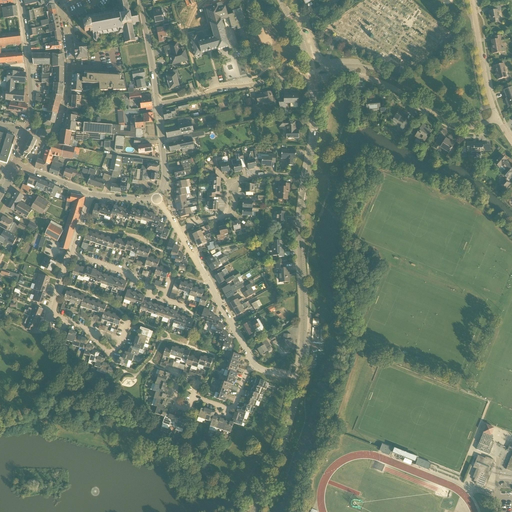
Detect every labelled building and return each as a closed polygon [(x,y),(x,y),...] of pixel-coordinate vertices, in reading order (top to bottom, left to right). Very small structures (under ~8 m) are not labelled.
[(0,0),(0,3),(6,4),(6,8),(2,8),(3,19),(18,17),(17,6),(13,7),(13,4),(13,0),(0,0)] [(128,2),(129,2),(129,1),(131,0),(130,0),(117,0),(118,3),(117,3),(117,4),(118,8),(114,9),(113,8),(113,9),(114,10),(110,11),(109,11),(109,12),(105,13),(105,12),(104,12),(104,13),(100,14),(100,13),(99,13),(99,14),(95,15),(95,14),(94,14),(94,15),(90,16),(90,15),(89,15),(89,16),(85,17),(87,23),(83,24),(85,32),(90,31),(91,33),(93,32),(93,37),(94,40),(96,42),(99,41),(99,39),(99,36),(103,35),(103,36),(104,36),(104,35),(108,34),(108,35),(109,35),(109,34),(113,33),(113,34),(114,34),(118,33),(119,34),(118,35),(119,35),(119,34),(122,33),(123,38),(123,39),(124,38),(125,42),(124,43),(136,41),(136,40),(138,40),(138,36),(135,36),(136,36),(135,35),(134,36),(133,32),(135,31),(134,30),(133,31),(132,27),(134,26),(137,25),(136,23),(139,22),(137,12),(133,13),(132,11),(129,11),(129,7),(130,7),(130,6),(128,6),(128,2)] [(225,7),(223,8),(222,3),(216,4),(216,5),(212,6),(206,8),(206,10),(214,38),(217,49),(217,50),(218,50),(228,47),(221,21),(224,20),(224,21),(225,25),(226,27),(231,26),(232,29),(233,28),(234,29),(235,34),(239,33),(238,29),(239,29),(244,28),(246,28),(246,27),(246,26),(245,26),(242,16),(241,12),(242,11),(241,9),(239,10),(238,11),(234,12),(233,12),(233,10),(232,10),(229,11),(230,15),(227,16),(225,7)] [(43,18),(57,15),(55,5),(46,7),(27,12),(28,22),(38,19),(43,18)] [(501,11),(500,6),(490,8),(491,11),(488,12),(489,19),(491,19),(492,23),(498,22),(498,18),(499,18),(498,12),(501,11)] [(168,20),(164,21),(161,8),(153,10),(156,23),(163,21),(164,26),(169,24),(168,20)] [(42,27),(59,23),(57,15),(43,18),(44,22),(41,22),(42,27)] [(48,34),(60,32),(59,23),(42,27),(35,28),(29,30),(30,36),(48,34)] [(163,38),(166,37),(167,37),(166,33),(166,32),(165,27),(157,29),(160,43),(164,42),(163,38)] [(21,43),(21,42),(20,33),(0,34),(0,63),(17,62),(17,64),(24,63),(23,54),(22,54),(16,54),(16,53),(1,54),(1,46),(2,48),(6,47),(6,46),(6,44),(17,43),(21,43)] [(202,53),(217,49),(214,38),(199,43),(197,35),(189,38),(194,57),(202,54),(202,53)] [(491,40),(492,46),(492,48),(491,49),(492,54),(502,52),(505,52),(504,48),(501,48),(500,39),(501,39),(500,35),(494,37),(494,40),(491,40)] [(62,43),(61,37),(46,39),(46,40),(38,41),(30,43),(31,46),(35,45),(48,43),(48,45),(42,46),(42,45),(31,47),(32,51),(40,51),(39,50),(45,49),(46,51),(51,50),(62,49),(61,43),(62,43)] [(85,60),(86,60),(88,60),(88,59),(89,59),(89,58),(90,58),(89,43),(75,45),(75,49),(75,54),(75,55),(75,56),(76,56),(76,59),(76,60),(81,59),(81,60),(84,60),(85,60)] [(172,65),(187,61),(185,51),(184,51),(183,48),(178,49),(177,43),(163,47),(167,58),(170,58),(172,65)] [(127,51),(125,52),(125,57),(139,54),(139,51),(140,51),(139,45),(130,47),(130,51),(127,51)] [(43,65),(42,79),(52,79),(53,67),(64,67),(64,54),(55,54),(32,55),(34,65),(43,65)] [(130,65),(127,65),(128,70),(142,67),(141,65),(143,64),(142,58),(132,60),(133,64),(130,65)] [(504,63),(494,66),(497,80),(507,77),(504,63)] [(47,83),(64,84),(64,67),(53,67),(52,79),(42,79),(42,83),(47,83)] [(145,76),(144,70),(140,71),(140,70),(139,70),(139,71),(132,72),(133,78),(135,90),(138,89),(146,88),(144,80),(142,80),(142,77),(145,76)] [(179,87),(176,75),(178,74),(177,70),(169,72),(170,76),(166,77),(168,82),(168,85),(169,85),(170,90),(179,87)] [(17,78),(17,73),(8,72),(7,86),(10,87),(12,87),(13,81),(13,78),(17,78)] [(25,84),(26,73),(17,73),(17,78),(13,78),(13,81),(12,87),(10,87),(10,91),(25,92),(25,89),(14,89),(14,83),(25,84)] [(94,73),(85,73),(84,77),(83,77),(82,84),(93,84),(99,84),(100,92),(108,91),(108,89),(113,90),(113,91),(126,91),(123,75),(114,74),(114,76),(109,76),(109,74),(99,74),(99,75),(94,75),(94,73)] [(73,75),(72,83),(82,84),(83,77),(83,76),(72,75),(73,75)] [(63,93),(64,84),(47,83),(46,86),(50,87),(49,91),(44,91),(44,94),(46,94),(62,96),(63,93)] [(93,88),(93,84),(82,84),(72,83),(71,91),(72,91),(82,92),(82,91),(85,92),(93,88)] [(10,91),(10,87),(7,86),(5,100),(24,103),(25,92),(10,91)] [(511,87),(503,91),(508,102),(506,102),(508,107),(511,105),(511,87)] [(266,94),(256,96),(258,103),(267,102),(268,103),(273,102),(271,92),(266,93),(266,94)] [(290,92),(284,92),(284,98),(278,98),(280,108),(286,108),(286,104),(298,104),(298,94),(290,94),(290,92)] [(146,108),(146,111),(153,110),(151,94),(144,95),(141,96),(141,93),(134,94),(134,93),(129,93),(130,101),(142,99),(142,100),(142,104),(140,105),(141,109),(146,108)] [(60,103),(62,96),(46,94),(46,97),(45,99),(60,103)] [(59,109),(60,103),(45,99),(44,102),(50,103),(49,106),(44,105),(43,105),(59,109)] [(372,101),(365,101),(366,107),(368,107),(369,110),(372,109),(372,111),(380,110),(379,99),(374,99),(374,101),(372,101)] [(26,113),(27,105),(10,102),(9,110),(26,113)] [(47,112),(57,115),(59,109),(43,105),(43,108),(48,109),(47,112)] [(175,110),(163,112),(164,120),(176,118),(175,114),(176,114),(175,110)] [(55,123),(57,115),(47,112),(42,111),(41,113),(48,115),(47,119),(45,119),(43,124),(50,126),(51,123),(55,123)] [(393,120),(397,123),(404,128),(408,122),(405,120),(407,116),(399,111),(393,120)] [(81,113),(76,113),(68,112),(68,115),(67,115),(67,122),(75,123),(76,117),(81,117),(81,113)] [(138,116),(135,116),(135,119),(135,126),(135,129),(142,128),(144,128),(144,123),(154,122),(153,113),(144,114),(144,118),(138,119),(138,116)] [(179,127),(165,130),(167,138),(194,132),(190,117),(178,120),(178,123),(179,127)] [(79,123),(75,123),(67,122),(65,131),(72,132),(71,132),(76,133),(76,132),(91,133),(98,134),(105,134),(111,135),(115,135),(114,136),(116,136),(125,137),(134,138),(134,137),(135,137),(135,129),(135,126),(131,126),(131,132),(123,131),(124,126),(112,125),(94,124),(79,123)] [(296,122),(279,122),(279,127),(287,127),(287,130),(286,130),(286,133),(285,134),(285,137),(286,137),(286,139),(299,139),(299,138),(299,137),(299,134),(298,134),(298,129),(296,130),(296,122)] [(424,143),(428,135),(431,131),(428,129),(427,130),(425,128),(426,126),(422,124),(415,137),(424,143)] [(72,132),(65,131),(61,130),(60,141),(59,145),(63,146),(72,148),(72,147),(74,137),(71,136),(71,132),(72,132)] [(15,137),(11,136),(7,135),(0,132),(0,161),(7,164),(15,137)] [(98,134),(91,133),(76,132),(76,133),(76,140),(83,141),(84,140),(87,140),(87,139),(90,140),(90,139),(100,140),(101,134),(98,134)] [(195,150),(191,134),(183,136),(184,141),(168,144),(170,152),(182,150),(183,152),(195,150)] [(115,151),(124,152),(124,148),(125,137),(116,136),(115,151)] [(449,159),(451,155),(455,149),(453,147),(455,143),(452,141),(451,142),(445,139),(444,140),(440,137),(433,148),(436,150),(439,152),(441,148),(449,152),(448,153),(446,157),(449,159)] [(36,140),(31,138),(24,154),(27,156),(30,152),(32,149),(32,150),(37,140),(36,140)] [(482,144),(477,144),(474,144),(473,142),(467,142),(467,147),(466,147),(461,147),(459,157),(463,157),(463,153),(466,153),(466,150),(467,150),(467,152),(471,152),(471,153),(481,153),(481,149),(483,149),(482,144)] [(57,156),(59,157),(61,157),(63,146),(59,145),(53,143),(51,151),(46,149),(44,157),(52,159),(53,156),(57,156)] [(147,145),(140,146),(138,147),(139,154),(152,152),(151,144),(147,145)] [(78,159),(79,149),(76,148),(72,147),(72,148),(63,146),(61,157),(73,160),(73,158),(78,159)] [(287,159),(286,165),(293,166),(293,159),(295,159),(296,150),(282,150),(281,159),(287,159)] [(258,159),(262,159),(262,165),(269,165),(268,167),(271,167),(272,163),(275,163),(276,155),(261,154),(261,156),(258,155),(257,154),(258,159)] [(123,157),(121,157),(113,155),(110,170),(113,171),(111,177),(117,178),(116,185),(112,185),(110,192),(111,192),(120,193),(121,191),(122,182),(120,182),(121,177),(121,172),(122,164),(122,162),(123,157)] [(499,168),(504,172),(502,174),(507,179),(511,172),(511,164),(511,165),(506,160),(501,155),(494,164),(499,168)] [(49,173),(58,177),(60,170),(62,170),(64,164),(58,162),(58,161),(59,157),(57,156),(54,159),(53,160),(52,163),(50,171),(49,173)] [(49,170),(51,162),(52,163),(53,160),(52,160),(52,159),(44,157),(43,161),(38,159),(35,168),(49,173),(50,171),(49,170)] [(223,161),(223,158),(216,159),(217,166),(221,166),(222,173),(229,171),(229,170),(231,169),(231,166),(228,166),(228,163),(227,160),(223,161)] [(181,161),(183,168),(174,170),(176,178),(185,176),(189,175),(190,174),(189,171),(190,170),(189,164),(192,164),(191,159),(181,161)] [(241,161),(237,162),(236,160),(232,161),(233,166),(231,166),(231,169),(232,172),(235,172),(235,173),(240,171),(243,170),(241,161)] [(256,167),(255,160),(247,161),(249,170),(253,169),(253,167),(256,167)] [(74,178),(75,175),(76,173),(77,171),(70,168),(69,170),(66,169),(63,177),(71,179),(71,177),(74,178)] [(85,177),(87,170),(83,169),(81,175),(76,173),(75,175),(87,179),(87,177),(85,177)] [(88,184),(96,187),(98,179),(94,178),(97,171),(93,170),(90,169),(89,171),(87,170),(85,177),(87,177),(87,179),(89,180),(88,184)] [(146,170),(144,170),(140,170),(139,170),(139,173),(140,173),(140,179),(140,181),(144,181),(144,179),(157,181),(158,178),(159,178),(159,176),(159,175),(158,175),(158,174),(158,172),(151,171),(150,174),(146,173),(146,170)] [(125,173),(121,172),(121,177),(120,182),(122,182),(121,191),(127,192),(128,179),(124,178),(125,173)] [(108,183),(111,176),(104,174),(102,180),(98,179),(96,187),(103,189),(106,181),(109,181),(108,183)] [(212,186),(220,186),(221,178),(216,178),(216,174),(209,174),(209,178),(213,178),(212,186)] [(39,180),(30,176),(27,184),(35,187),(36,187),(39,180)] [(48,183),(39,180),(36,187),(35,187),(35,188),(44,192),(48,183)] [(186,188),(188,187),(186,180),(175,183),(176,190),(185,188),(186,188)] [(505,180),(500,186),(505,190),(510,184),(505,180)] [(55,186),(48,183),(44,192),(51,195),(50,196),(55,198),(59,188),(55,186)] [(27,193),(29,187),(23,184),(21,190),(27,193)] [(254,193),(254,185),(246,184),(245,193),(254,193)] [(279,187),(279,199),(287,200),(288,192),(287,192),(287,189),(289,189),(289,184),(282,184),(282,188),(279,187)] [(220,194),(220,186),(212,186),(212,193),(208,193),(208,197),(215,197),(215,193),(220,194)] [(187,195),(186,188),(185,188),(176,190),(174,190),(176,197),(185,195),(187,195)] [(22,199),(23,200),(26,201),(27,198),(25,197),(24,198),(23,197),(24,196),(16,192),(7,208),(14,212),(21,202),(20,202),(22,199)] [(66,204),(82,207),(83,204),(84,204),(85,197),(71,194),(71,198),(68,197),(66,204)] [(187,202),(185,195),(176,197),(174,197),(175,204),(187,202)] [(49,203),(47,202),(38,196),(35,201),(31,208),(42,215),(44,212),(45,213),(48,208),(46,208),(49,203)] [(207,207),(207,206),(209,207),(209,210),(217,211),(217,203),(212,203),(212,199),(206,199),(206,206),(207,207)] [(26,219),(32,209),(31,208),(21,202),(14,212),(26,219)] [(188,208),(187,202),(175,204),(177,211),(179,211),(188,208)] [(80,216),(82,207),(66,204),(65,211),(70,212),(70,213),(80,216)] [(102,206),(101,206),(96,204),(93,214),(99,216),(99,214),(102,206)] [(99,214),(105,216),(107,208),(105,207),(105,206),(102,205),(101,206),(102,206),(99,214)] [(111,215),(117,217),(120,209),(117,208),(117,207),(114,206),(113,210),(111,215)] [(105,216),(110,218),(111,215),(113,210),(111,209),(111,208),(108,207),(107,208),(105,216)] [(117,217),(122,219),(125,210),(123,210),(123,209),(120,207),(120,209),(117,217)] [(132,208),(131,212),(129,218),(135,220),(138,211),(135,211),(135,210),(132,208)] [(188,208),(179,211),(180,217),(192,215),(190,208),(188,208)] [(259,209),(252,208),(242,208),(242,216),(252,216),(252,212),(258,212),(259,209)] [(129,221),(129,218),(131,212),(129,212),(129,210),(126,209),(125,210),(122,219),(129,221)] [(141,220),(143,213),(141,213),(141,211),(138,210),(138,211),(135,220),(140,222),(141,220)] [(144,211),(143,213),(141,220),(147,222),(149,214),(147,213),(147,212),(144,211)] [(286,219),(286,218),(285,218),(286,212),(277,212),(276,221),(279,221),(279,224),(285,224),(285,219),(286,219)] [(60,248),(66,250),(67,250),(72,236),(75,228),(80,216),(70,213),(66,225),(60,248)] [(147,222),(152,224),(153,224),(155,218),(155,216),(153,215),(153,214),(150,213),(149,214),(147,222)] [(12,222),(4,218),(3,217),(0,221),(0,226),(8,231),(12,222)] [(151,227),(157,229),(159,223),(160,221),(157,220),(158,219),(155,218),(153,224),(152,224),(151,227)] [(244,226),(240,226),(239,221),(233,223),(233,224),(235,232),(241,231),(241,234),(246,233),(245,229),(247,230),(250,229),(252,227),(246,223),(245,226),(245,225),(244,226)] [(31,223),(28,227),(35,232),(37,227),(31,223)] [(156,233),(161,234),(162,234),(163,229),(164,229),(165,226),(162,225),(162,224),(159,223),(157,229),(156,233)] [(45,235),(58,241),(63,231),(50,224),(45,235)] [(225,239),(224,235),(228,234),(226,226),(219,228),(220,232),(216,233),(218,240),(225,239)] [(160,238),(166,240),(169,232),(166,231),(167,230),(164,229),(163,229),(162,234),(161,234),(160,238)] [(195,240),(203,237),(202,234),(205,232),(203,230),(201,231),(193,235),(195,240)] [(15,252),(19,245),(17,243),(19,241),(16,239),(17,238),(5,231),(1,237),(0,236),(0,241),(3,243),(1,246),(5,248),(6,247),(10,249),(14,252),(12,256),(13,257),(15,252)] [(92,234),(93,234),(93,232),(90,231),(89,233),(87,232),(84,240),(90,242),(92,234)] [(98,236),(99,234),(96,233),(95,235),(93,234),(92,234),(90,242),(95,243),(98,236)] [(211,237),(209,234),(203,237),(195,240),(198,246),(206,243),(205,241),(208,240),(207,239),(211,237)] [(104,237),(104,238),(105,236),(101,235),(101,236),(98,236),(95,243),(101,245),(104,237)] [(109,239),(110,239),(110,238),(107,237),(106,238),(104,238),(104,237),(101,245),(107,247),(109,239)] [(277,241),(273,241),(272,241),(272,244),(274,244),(274,250),(273,251),(273,256),(279,256),(279,257),(276,257),(284,257),(284,250),(283,250),(283,245),(283,243),(282,243),(282,241),(282,237),(277,237),(277,241)] [(113,247),(116,240),(113,239),(112,240),(110,239),(109,239),(107,247),(113,249),(113,247)] [(118,241),(116,240),(113,247),(113,249),(112,250),(118,252),(119,249),(121,241),(122,242),(122,240),(119,239),(118,241)] [(166,249),(172,251),(174,246),(175,243),(172,242),(173,241),(170,240),(166,249)] [(125,250),(128,242),(125,241),(124,242),(122,242),(121,241),(119,249),(125,251),(125,250)] [(133,244),(134,244),(134,242),(131,241),(130,243),(128,242),(125,250),(131,252),(133,244)] [(135,257),(136,255),(136,253),(139,247),(140,244),(137,243),(136,245),(134,244),(133,244),(131,252),(130,255),(135,257)] [(144,249),(145,248),(142,246),(141,248),(139,247),(136,253),(136,255),(142,257),(144,249)] [(174,246),(172,251),(171,255),(177,257),(178,253),(180,249),(177,248),(177,247),(174,246)] [(148,258),(151,249),(147,248),(147,250),(144,249),(142,257),(147,259),(148,258)] [(181,254),(178,253),(177,257),(175,262),(180,264),(181,264),(182,260),(184,256),(181,255),(181,254)] [(227,256),(224,258),(222,255),(214,260),(213,257),(206,261),(209,266),(227,256)] [(217,265),(225,260),(228,259),(227,256),(209,266),(212,271),(219,267),(217,265)] [(150,258),(148,258),(147,259),(145,265),(151,267),(153,260),(154,260),(154,258),(151,257),(150,258)] [(41,266),(44,268),(51,271),(54,266),(56,263),(46,258),(41,266)] [(157,269),(157,267),(160,260),(157,259),(156,260),(154,260),(153,260),(151,267),(156,269),(157,269)] [(188,262),(182,260),(181,264),(180,264),(179,269),(185,271),(188,262)] [(276,269),(279,269),(279,274),(280,283),(290,282),(289,277),(289,273),(289,272),(288,273),(287,268),(283,268),(283,264),(276,264),(276,269)] [(79,267),(79,266),(76,265),(72,274),(78,276),(81,268),(79,267)] [(163,269),(164,267),(160,266),(160,268),(157,267),(157,269),(156,269),(154,275),(160,277),(163,269)] [(81,267),(81,268),(78,276),(84,278),(85,277),(87,270),(84,269),(85,268),(81,267)] [(91,270),(91,268),(87,267),(87,270),(85,277),(90,279),(93,270),(91,270)] [(163,269),(160,277),(166,279),(169,269),(166,268),(166,270),(163,269)] [(90,279),(96,280),(96,281),(98,273),(99,273),(99,272),(96,271),(96,270),(93,269),(93,270),(90,279)] [(219,284),(226,280),(227,284),(235,279),(233,276),(230,277),(228,274),(226,269),(222,271),(222,272),(215,276),(219,284)] [(96,281),(96,280),(95,282),(101,284),(104,276),(102,275),(102,274),(99,273),(98,273),(96,281)] [(37,279),(48,283),(50,278),(39,274),(37,279)] [(101,284),(107,286),(110,278),(107,277),(108,276),(104,275),(104,276),(101,284)] [(113,279),(113,278),(110,276),(110,278),(107,286),(113,288),(115,280),(113,279)] [(113,288),(118,290),(121,281),(119,281),(119,279),(116,278),(115,280),(113,288)] [(235,285),(230,288),(229,286),(222,290),(225,294),(243,284),(245,283),(243,281),(241,282),(240,280),(239,280),(238,278),(232,281),(235,285)] [(46,288),(48,283),(37,279),(35,285),(46,288)] [(121,280),(121,281),(118,290),(124,292),(127,283),(124,282),(124,281),(121,280)] [(187,284),(188,283),(184,282),(184,283),(181,282),(181,284),(180,286),(179,289),(179,290),(184,292),(187,284)] [(190,294),(192,288),(193,285),(190,283),(189,285),(187,284),(184,292),(190,294)] [(243,284),(225,294),(227,299),(234,295),(233,293),(241,288),(244,286),(243,284)] [(44,293),(45,293),(46,288),(35,285),(34,290),(36,291),(36,290),(44,293)] [(189,296),(195,298),(198,290),(198,288),(195,287),(195,289),(192,288),(190,294),(189,296)] [(202,297),(204,290),(201,289),(200,291),(198,290),(195,298),(201,300),(202,297)] [(47,294),(45,293),(44,293),(36,290),(36,291),(34,296),(45,299),(47,294)] [(124,300),(130,302),(133,292),(127,290),(124,300)] [(72,294),(73,294),(73,292),(70,291),(69,293),(67,292),(64,299),(70,301),(72,294)] [(130,302),(136,304),(139,296),(136,295),(137,294),(133,292),(130,302)] [(78,295),(78,296),(79,294),(76,293),(75,294),(73,294),(72,294),(70,301),(75,303),(78,295)] [(143,300),(143,301),(144,297),(142,297),(142,295),(139,294),(139,296),(136,304),(141,306),(143,300)] [(83,299),(85,296),(81,295),(81,296),(78,296),(78,295),(75,303),(81,305),(83,299)] [(43,304),(45,299),(34,296),(33,301),(43,304)] [(199,305),(205,307),(208,297),(205,296),(204,298),(202,297),(201,300),(199,305)] [(233,309),(241,305),(239,302),(243,300),(242,297),(238,299),(230,304),(233,309)] [(89,301),(90,299),(87,298),(86,300),(83,299),(81,305),(81,307),(86,309),(89,301)] [(95,303),(95,301),(92,300),(92,302),(89,301),(86,309),(92,311),(95,303)] [(140,310),(146,312),(148,303),(146,303),(146,302),(143,301),(143,300),(141,306),(140,310)] [(100,305),(101,305),(101,303),(98,302),(97,304),(95,303),(92,311),(98,313),(100,305)] [(152,305),(152,303),(149,302),(148,303),(146,312),(151,314),(154,305),(152,305)] [(104,312),(107,305),(104,304),(103,306),(101,305),(100,305),(98,313),(103,314),(104,315),(104,312)] [(151,314),(157,316),(160,307),(157,307),(158,305),(155,304),(154,305),(151,314)] [(241,305),(233,309),(237,316),(244,312),(249,309),(247,307),(243,309),(241,305)] [(273,305),(268,309),(267,308),(258,313),(261,318),(275,310),(273,305)] [(32,315),(40,318),(43,309),(36,306),(33,312),(30,310),(28,316),(30,316),(31,317),(32,315)] [(163,308),(163,307),(160,306),(160,307),(157,316),(163,317),(166,309),(163,308)] [(163,317),(168,319),(171,311),(169,310),(169,309),(166,308),(166,309),(163,317)] [(204,309),(202,315),(202,316),(201,318),(207,320),(209,313),(210,313),(210,311),(204,309)] [(172,310),(171,311),(168,319),(174,321),(177,314),(177,313),(174,312),(175,311),(172,310)] [(110,314),(111,312),(107,311),(107,313),(104,312),(104,315),(103,314),(101,320),(107,322),(110,314)] [(116,316),(116,314),(113,313),(113,315),(110,314),(107,322),(113,324),(116,316)] [(206,322),(212,324),(214,317),(215,316),(212,315),(213,314),(210,313),(209,313),(207,320),(206,322)] [(173,324),(179,326),(182,317),(179,317),(180,315),(177,314),(174,321),(173,324)] [(35,328),(40,318),(32,315),(31,317),(30,316),(28,316),(27,318),(25,324),(26,324),(25,328),(26,329),(33,331),(34,328),(35,328)] [(113,324),(119,326),(122,316),(119,315),(118,317),(116,316),(113,324)] [(185,318),(185,317),(182,316),(182,317),(179,326),(185,327),(187,319),(185,318)] [(212,324),(211,326),(217,328),(218,324),(220,320),(217,319),(217,318),(214,317),(212,324)] [(185,327),(191,329),(193,321),(191,320),(191,319),(188,318),(187,319),(185,327)] [(248,336),(256,332),(254,330),(260,327),(256,320),(251,323),(250,322),(243,326),(248,336)] [(221,325),(218,324),(217,328),(215,333),(221,335),(222,331),(224,327),(221,326),(221,325)] [(140,331),(138,330),(137,334),(147,337),(150,330),(141,327),(140,331)] [(66,341),(73,343),(75,335),(76,335),(76,334),(73,333),(73,332),(70,331),(66,341)] [(225,332),(222,331),(221,335),(219,340),(225,342),(226,338),(228,334),(225,333),(225,332)] [(147,337),(137,334),(138,334),(137,337),(136,337),(135,340),(145,344),(147,337)] [(292,348),(292,344),(292,341),(291,341),(291,334),(284,334),(283,340),(282,340),(281,348),(284,350),(288,351),(288,348),(292,348)] [(75,337),(76,335),(75,335),(73,343),(72,345),(79,348),(82,338),(79,336),(78,338),(75,337)] [(79,348),(85,350),(86,350),(87,345),(89,341),(85,340),(86,339),(82,338),(79,348)] [(225,342),(223,347),(229,349),(232,341),(229,340),(229,339),(226,338),(225,342)] [(144,347),(145,344),(135,340),(134,344),(135,344),(134,347),(133,347),(140,350),(143,351),(147,352),(148,350),(148,348),(144,347)] [(273,345),(271,341),(264,346),(257,349),(261,355),(267,351),(266,348),(269,346),(269,347),(273,345)] [(91,346),(87,345),(86,350),(85,350),(84,355),(90,357),(91,357),(93,351),(94,348),(90,347),(91,346)] [(143,354),(143,351),(140,350),(133,347),(131,346),(130,350),(129,349),(128,353),(135,355),(134,355),(138,357),(139,352),(143,354)] [(178,349),(179,348),(176,346),(175,348),(172,347),(172,349),(170,355),(176,357),(178,349)] [(172,349),(169,348),(168,349),(166,348),(163,356),(169,358),(170,355),(172,349)] [(184,351),(185,349),(181,348),(181,350),(178,349),(176,357),(181,359),(184,351)] [(188,356),(189,356),(190,351),(187,350),(186,352),(184,351),(181,359),(187,361),(188,356)] [(98,357),(99,354),(96,353),(96,352),(93,351),(91,357),(90,357),(89,361),(93,362),(96,363),(98,357)] [(137,359),(138,357),(134,355),(135,355),(128,353),(126,352),(124,355),(123,355),(122,358),(129,361),(132,362),(133,358),(137,359)] [(241,356),(232,353),(230,359),(239,362),(238,361),(239,359),(240,359),(241,356)] [(194,358),(195,357),(192,356),(191,357),(189,356),(188,356),(187,361),(186,364),(191,366),(194,358)] [(206,359),(207,359),(207,357),(204,356),(204,358),(201,357),(200,358),(198,365),(204,366),(206,359)] [(102,358),(98,357),(96,363),(93,362),(92,365),(95,366),(94,367),(98,368),(97,372),(100,373),(101,369),(103,363),(104,363),(104,360),(101,359),(102,358)] [(122,358),(120,357),(119,361),(118,360),(116,364),(127,367),(128,364),(131,365),(132,362),(129,361),(122,358)] [(200,358),(197,357),(197,359),(194,358),(191,366),(197,368),(198,365),(200,358)] [(204,366),(210,368),(213,359),(210,358),(209,360),(207,359),(206,359),(204,366)] [(230,359),(228,365),(237,368),(237,367),(236,367),(237,365),(238,365),(239,362),(230,359)] [(100,373),(106,375),(109,367),(110,366),(107,365),(107,364),(104,363),(103,363),(101,369),(100,373)] [(236,371),(237,368),(228,365),(226,370),(228,371),(235,373),(236,373),(234,373),(235,370),(236,371)] [(109,367),(106,375),(106,377),(113,380),(116,371),(112,370),(113,369),(109,367)] [(168,377),(169,378),(170,374),(160,371),(159,375),(156,374),(155,377),(158,378),(167,381),(168,377)] [(228,371),(227,377),(236,380),(235,379),(236,377),(237,377),(238,374),(236,373),(235,373),(228,371)] [(235,383),(236,380),(227,377),(225,382),(232,385),(233,385),(234,383),(235,383)] [(155,384),(165,388),(167,384),(165,384),(167,381),(158,378),(155,384)] [(265,387),(267,382),(257,379),(256,382),(255,382),(254,386),(263,389),(266,390),(267,387),(265,387)] [(225,382),(222,381),(220,387),(230,391),(230,390),(229,390),(229,387),(231,388),(232,385),(225,382)] [(165,388),(155,384),(153,391),(156,392),(163,394),(162,394),(163,391),(164,391),(165,388)] [(253,389),(252,388),(251,392),(260,395),(261,395),(263,389),(254,386),(253,389)] [(220,387),(218,393),(228,396),(227,396),(227,393),(229,394),(230,391),(220,387)] [(156,392),(154,399),(157,400),(157,399),(164,402),(163,401),(164,398),(165,399),(166,395),(163,394),(156,392)] [(250,395),(249,395),(247,398),(257,401),(258,402),(260,395),(251,392),(250,395)] [(217,399),(224,401),(225,402),(226,399),(227,399),(228,396),(218,393),(217,399)] [(254,407),(253,408),(254,408),(257,401),(247,398),(246,401),(245,401),(244,404),(254,407)] [(157,399),(157,400),(154,406),(157,407),(164,410),(165,409),(163,409),(164,406),(166,406),(167,403),(164,402),(157,399)] [(241,411),(248,413),(251,414),(253,408),(254,407),(244,404),(243,407),(242,407),(241,411)] [(165,413),(166,410),(165,409),(164,410),(157,407),(155,414),(162,416),(161,418),(164,419),(165,417),(166,413),(165,413)] [(205,420),(208,410),(205,409),(204,410),(201,409),(198,418),(205,420)] [(234,416),(244,419),(246,419),(248,413),(241,411),(237,409),(236,413),(235,412),(234,416)] [(211,412),(212,411),(208,410),(205,420),(209,421),(208,424),(210,425),(211,422),(214,416),(215,413),(211,412)] [(169,426),(173,416),(169,415),(169,416),(166,415),(166,414),(166,413),(165,417),(164,419),(163,424),(169,426)] [(176,418),(176,417),(173,416),(169,426),(176,428),(176,427),(179,418),(179,419),(176,418)] [(217,429),(220,418),(220,420),(217,419),(217,417),(214,416),(211,422),(210,425),(209,430),(216,432),(217,429)] [(244,419),(234,416),(233,419),(234,420),(233,423),(234,423),(233,423),(242,426),(244,419)] [(176,427),(183,429),(186,421),(183,419),(183,418),(180,417),(179,418),(176,427)] [(223,421),(224,420),(220,418),(217,429),(223,431),(226,422),(223,421)] [(233,423),(232,422),(230,422),(229,423),(226,422),(223,431),(230,433),(233,423),(234,423),(233,423)] [(489,455),(494,443),(491,442),(492,440),(494,440),(493,438),(493,437),(491,436),(494,428),(486,425),(483,433),(479,443),(477,450),(489,455)] [(413,464),(428,471),(428,470),(431,463),(418,458),(419,457),(414,455),(414,456),(410,455),(410,453),(401,450),(401,451),(397,449),(398,448),(393,446),(392,448),(382,444),(380,449),(379,451),(391,456),(393,453),(414,461),(413,464)] [(490,472),(494,460),(487,457),(486,459),(478,455),(473,467),(473,468),(476,469),(473,478),(475,478),(474,481),(477,482),(476,485),(485,488),(491,473),(490,472)]
